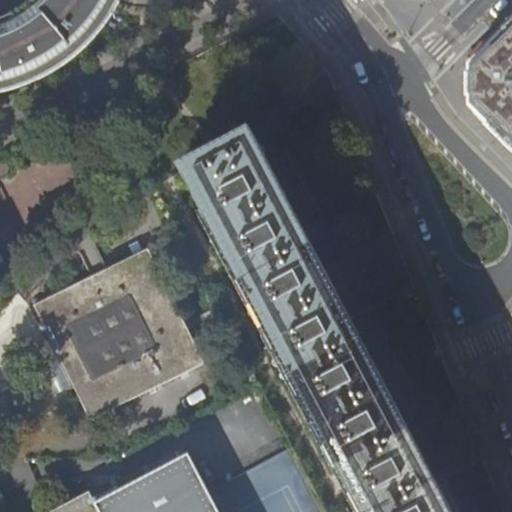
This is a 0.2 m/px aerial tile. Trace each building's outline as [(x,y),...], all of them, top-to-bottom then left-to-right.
[(0,0),(0,85),(4,85),(23,79),(39,72),(52,65),(66,55),(78,45),(89,34),(99,22),(105,14),(112,0),(0,0)] [(503,138),(511,147),(511,24),(510,27),(471,66),(471,85),(471,106),(503,138)] [(184,168),(364,511),(448,511),(433,482),(388,398),(362,347),(335,296),(308,246),(282,197),(265,164),(249,133),(184,168)] [(32,304),(89,418),(203,362),(147,247),(32,304)] [(51,511),(217,511),(207,491),(189,455),(96,504),(90,492),(72,501),(51,511)] [(63,484),(72,501),(90,492),(95,489),(90,479),(67,481),(63,484)]
